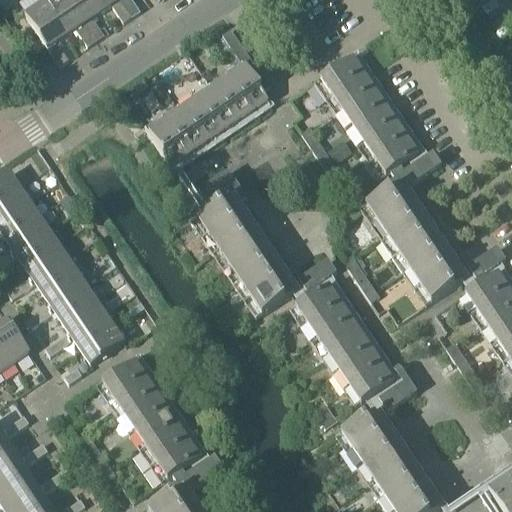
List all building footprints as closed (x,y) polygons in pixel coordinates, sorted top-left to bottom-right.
[(96,47),(64,0),(54,0),(44,7),(66,41),(75,35),(87,53),(96,47)] [(64,0),(96,47),(104,41),(92,23),(102,17),(90,0),(64,0)] [(132,22),(117,0),(90,0),(102,17),(111,10),(123,28),(132,22)] [(117,0),(132,22),(140,17),(128,0),(117,0)] [(66,41),(44,7),(24,20),(47,54),(59,71),(68,65),(56,48),(66,41)] [(170,173),(267,107),(260,97),(268,92),(229,35),(221,40),(244,75),(147,140),(170,173)] [(417,160),(352,62),(319,85),(384,182),(417,160)] [(12,83),(3,89),(9,97),(17,92),(12,83)] [(147,92),(143,86),(132,93),(137,99),(147,92)] [(309,152),(317,146),(308,133),(300,138),(309,152)] [(352,157),(343,145),(336,150),(345,162),(352,157)] [(317,146),(309,152),(318,166),(327,160),(317,146)] [(410,190),(440,170),(431,157),(402,177),(410,190)] [(327,160),(318,166),(328,180),(336,174),(327,160)] [(231,193),(234,197),(243,211),(244,210),(246,214),(250,211),(227,177),(198,197),(206,209),(231,193)] [(0,206),(20,193),(10,179),(0,185),(0,206)] [(365,211),(430,308),(463,286),(398,188),(365,211)] [(0,226),(29,207),(20,193),(0,206),(0,226)] [(261,320),(294,298),(228,201),(195,223),(261,320)] [(0,236),(5,244),(39,221),(29,207),(0,226),(0,236)] [(0,262),(5,270),(17,262),(15,258),(48,235),(39,221),(5,244),(12,254),(0,262)] [(24,272),(58,250),(48,235),(15,258),(17,262),(24,272)] [(19,290),(24,298),(36,290),(34,286),(67,264),(58,250),(24,272),(31,282),(19,290)] [(496,254),(466,274),(475,287),(504,267),(496,254)] [(352,281),(360,275),(351,261),(342,267),(352,281)] [(43,300),(77,278),(67,264),(34,286),(36,290),(43,300)] [(306,298),(331,281),(335,278),(327,266),(297,285),(306,298)] [(360,275),(352,281),(361,294),(369,289),(360,275)] [(38,319),(43,326),(55,318),(53,314),(86,292),(77,278),(43,300),(50,311),(38,319)] [(464,301),(511,372),(511,301),(497,279),(464,301)] [(369,289),(361,294),(370,308),(379,302),(369,289)] [(24,298),(19,290),(7,298),(12,306),(24,298)] [(361,410),(366,406),(394,388),(328,291),(295,313),(361,410)] [(62,329),(96,306),(86,292),(53,314),(55,318),(62,329)] [(57,347),(62,354),(74,346),(72,343),(105,320),(96,306),(62,329),(69,339),(57,347)] [(43,326),(38,319),(26,327),(31,334),(43,326)] [(81,357),(115,334),(105,320),(72,343),(74,346),(81,357)] [(0,345),(15,368),(29,358),(7,325),(0,329),(0,345)] [(115,334),(81,357),(91,371),(124,348),(115,334)] [(0,376),(1,377),(15,368),(0,345),(0,376)] [(62,354),(57,347),(45,355),(50,362),(62,354)] [(454,369),(463,363),(453,349),(445,355),(454,369)] [(463,363),(454,369),(463,382),(472,376),(463,363)] [(402,389),(407,386),(392,364),(388,367),(391,371),(390,371),(402,389)] [(102,389),(167,487),(200,465),(135,367),(102,389)] [(69,390),(82,381),(77,374),(64,383),(69,390)] [(472,376),(463,382),(472,396),(481,390),(472,376)] [(407,386),(402,389),(378,406),(386,418),(416,398),(407,386)] [(313,419),(324,436),(336,428),(335,428),(324,411),(319,415),(313,419)] [(438,511),(373,417),(340,439),(390,511),(438,511)] [(11,430),(16,437),(28,429),(23,422),(11,430)] [(16,437),(11,430),(0,437),(0,438),(1,441),(0,441),(0,462),(11,455),(4,445),(16,437)] [(87,460),(96,454),(87,440),(78,446),(87,460)] [(30,458),(35,465),(47,457),(42,450),(30,458)] [(96,454),(87,460),(97,473),(105,468),(96,454)] [(11,455),(0,462),(0,482),(20,469),(18,466),(11,455)] [(35,465),(30,458),(18,466),(20,469),(0,482),(0,503),(30,483),(23,473),(35,465)] [(184,482),(189,488),(193,494),(223,475),(214,462),(184,482)] [(105,468),(97,473),(106,487),(115,481),(105,468)] [(49,486),(53,493),(65,485),(61,478),(49,486)] [(511,511),(511,478),(487,495),(498,511),(511,511)] [(30,483),(0,503),(0,511),(17,511),(39,498),(37,494),(30,483)] [(53,493),(49,486),(37,494),(39,498),(17,511),(48,511),(49,511),(41,501),(53,493)] [(192,511),(180,493),(151,511),(192,511)]
